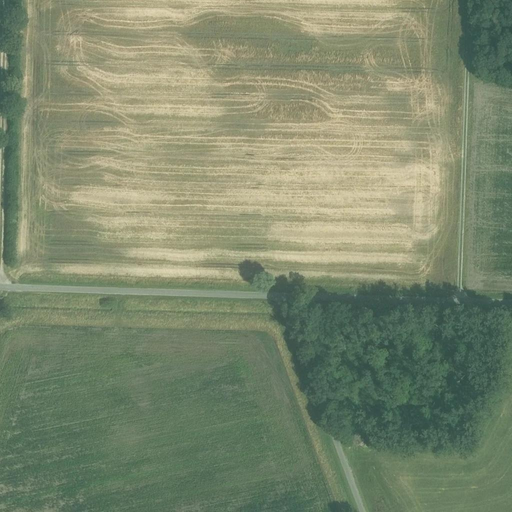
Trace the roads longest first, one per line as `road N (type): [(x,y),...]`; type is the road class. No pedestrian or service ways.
road 1 (unclassified): [(511,303),(0,289)]
road 2 (track): [(457,302),(467,0)]
